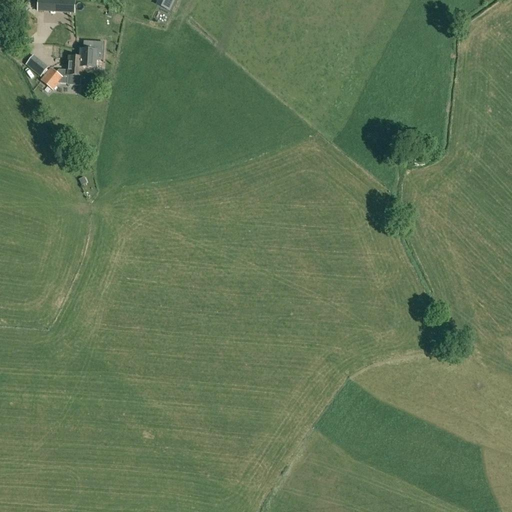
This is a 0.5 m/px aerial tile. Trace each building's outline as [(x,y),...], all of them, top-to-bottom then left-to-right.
[(62,0),(61,13),(74,13),(75,1),(62,0)] [(106,21),(106,12),(99,12),(99,6),(85,5),(84,27),(76,27),(75,41),(97,42),(98,21),(106,21)] [(81,59),(80,68),(82,68),(95,69),(96,52),(99,52),(100,44),(84,43),(84,51),(81,51),(81,59)] [(69,58),(69,74),(68,85),(80,86),(81,77),(82,77),(82,68),(80,68),(81,59),(69,58)] [(50,70),(42,81),(53,91),(58,85),(62,80),(56,75),(50,70)]
